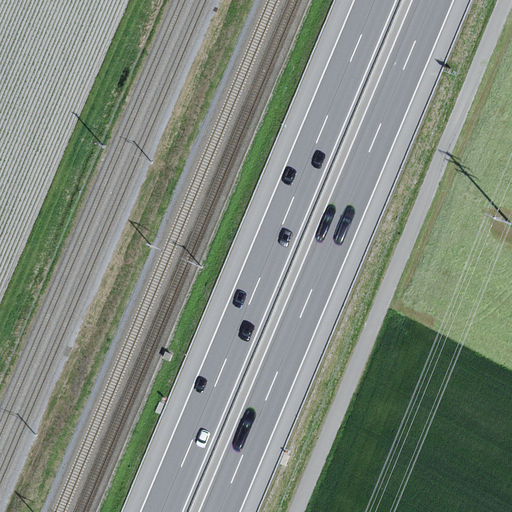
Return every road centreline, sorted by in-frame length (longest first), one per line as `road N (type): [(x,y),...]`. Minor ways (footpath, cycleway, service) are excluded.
road 1 (motorway): [(376,0),(162,511)]
road 2 (motorway): [(219,511),(432,0)]
road 3 (track): [(506,0),(297,511)]
